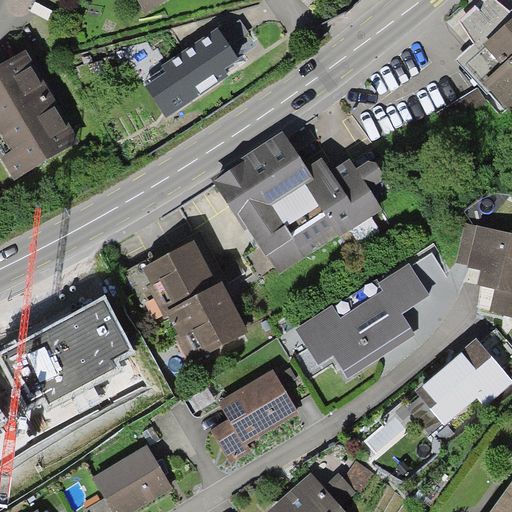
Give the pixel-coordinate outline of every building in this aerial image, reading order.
[(137,0),(146,16),(173,0),(137,0)] [(217,32),(163,68),(188,104),(241,69),(226,47),(246,33),(239,23),(219,36),(217,32)] [(511,23),(468,62),(487,84),(511,113),(511,23)] [(28,54),(0,70),(0,158),(14,181),(80,142),(50,93),(28,54)] [(135,85),(118,93),(126,111),(143,103),(135,85)] [(477,90),(434,114),(443,131),(486,106),(477,90)] [(247,162),(215,183),(246,232),(248,231),(265,259),(267,258),(278,275),(351,231),(359,244),(379,231),(371,218),(381,211),(369,191),(382,183),(383,176),(378,167),(370,165),(358,172),(350,161),(331,173),(322,159),(307,169),(284,133),(244,158),(247,162)] [(511,233),(466,223),(458,264),(470,266),(470,271),(484,275),(476,309),(511,317),(511,233)] [(225,293),(222,287),(218,289),(194,246),(146,272),(154,287),(149,290),(163,317),(167,317),(178,335),(175,337),(191,365),(248,334),(225,293)] [(379,280),(297,333),(320,367),(334,358),(348,379),(416,335),(404,316),(432,298),(410,264),(381,283),(379,280)] [(129,349),(104,302),(4,355),(29,403),(46,394),(50,402),(116,366),(112,358),(129,349)] [(477,342),(418,392),(422,397),(409,408),(430,433),(444,422),(446,424),(505,375),(498,367),(511,354),(511,347),(497,330),(479,344),(477,342)] [(284,396),(271,374),(220,404),(231,422),(213,432),(231,463),(251,452),(248,446),(297,417),(284,396)] [(144,448),(94,478),(106,499),(85,511),(135,511),(170,492),(158,471),(144,448)] [(375,474),(358,460),(344,477),(361,491),(375,474)] [(323,485),(312,473),(268,511),(346,511),(343,507),(359,493),(339,470),(323,485)] [(511,511),(511,486),(493,511),(511,511)]
